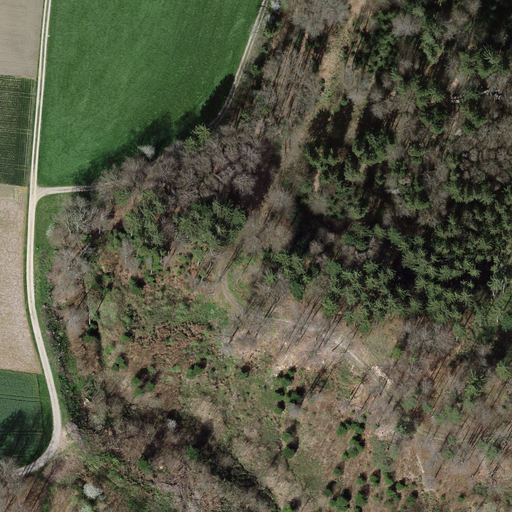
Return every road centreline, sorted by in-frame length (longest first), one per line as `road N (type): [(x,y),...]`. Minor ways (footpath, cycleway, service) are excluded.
road 1 (track): [(511,77),(347,112),(315,128),(237,248),(227,285),(240,309),(290,318),(340,341),(417,428),(441,437),(511,431)]
road 2 (track): [(34,195),(120,189),(213,136),(266,0)]
road 3 (track): [(34,195),(31,286),(58,434),(41,463),(0,475)]
road 4 (track): [(50,0),(34,195)]
